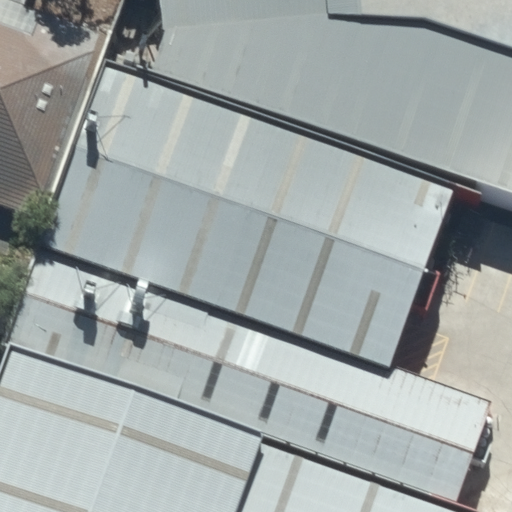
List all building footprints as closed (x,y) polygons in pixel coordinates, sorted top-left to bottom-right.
[(151,0),(150,88),(511,218),(511,73),(352,15),(350,0),(151,0)] [(0,39),(0,190),(22,200),(80,77),(0,39)] [(439,214),(98,85),(35,252),(375,380),(439,214)] [(446,511),(479,423),(38,264),(4,357),(433,511),(446,511)] [(403,511),(7,372),(0,390),(0,511),(403,511)]
